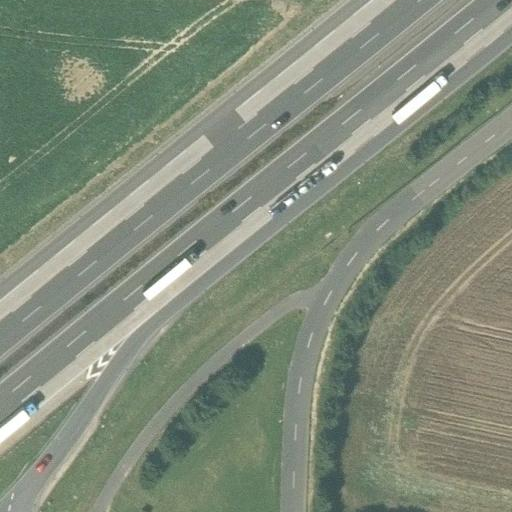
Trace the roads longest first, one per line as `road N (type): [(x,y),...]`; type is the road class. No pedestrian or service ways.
road 1 (unclassified): [(511,124),(376,232),(341,272),(311,338),(299,393),(294,511)]
road 2 (motorway): [(399,0),(85,251)]
road 3 (motorway): [(207,248),(511,5)]
road 4 (motorway): [(0,417),(207,248)]
road 5 (motorway): [(87,414),(207,248)]
